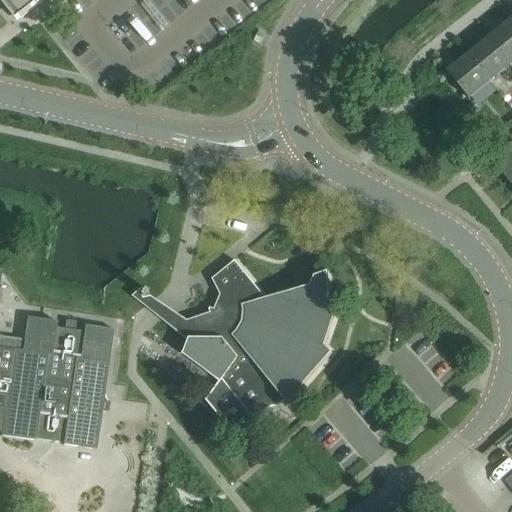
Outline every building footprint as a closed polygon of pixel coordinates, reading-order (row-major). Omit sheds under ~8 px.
[(1,0),(18,20),(20,19),(21,19),(44,0),(1,0)] [(511,63),(511,28),(508,23),(488,39),(509,66),(511,63)] [(488,39),(467,56),(489,82),(509,66),(488,39)] [(489,82),(467,56),(447,73),(468,99),(489,82)] [(511,144),(492,160),(509,180),(511,177),(511,144)] [(265,299),(234,261),(212,280),(220,296),(213,310),(210,309),(208,310),(209,313),(184,322),(165,309),(139,292),(132,298),(156,316),(187,342),(182,356),(218,382),(205,401),(233,436),(256,425),(252,416),(284,401),(287,405),(306,397),(302,387),(332,354),(324,347),(338,305),(328,302),(327,273),(313,277),(310,287),(265,299)] [(0,411),(4,412),(0,437),(34,442),(34,440),(62,444),(62,445),(95,450),(100,421),(107,422),(112,394),(104,393),(113,330),(84,326),(83,332),(74,331),(75,322),(65,321),(63,330),(55,328),(56,322),(26,318),(23,340),(0,336),(0,272),(0,271),(0,270),(0,411)] [(494,465),(501,478),(511,472),(511,465),(509,458),(494,465)]
